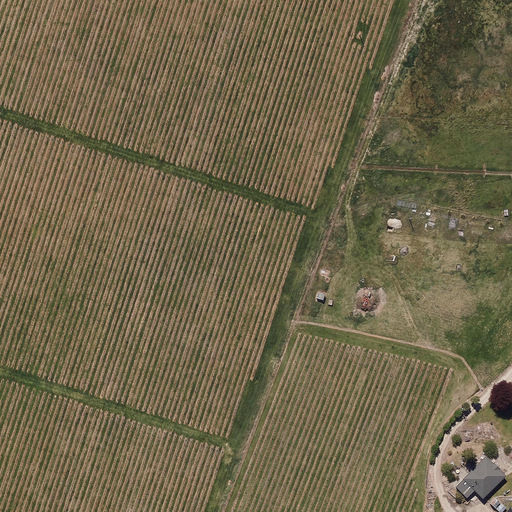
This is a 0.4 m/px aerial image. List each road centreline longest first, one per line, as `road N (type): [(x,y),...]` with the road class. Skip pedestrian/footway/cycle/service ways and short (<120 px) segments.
road 1 (track): [(0,112),(326,218),(238,449),(0,371)]
road 2 (track): [(326,218),(403,0)]
